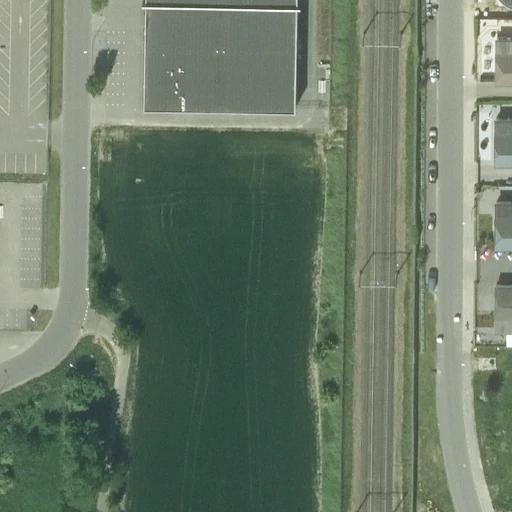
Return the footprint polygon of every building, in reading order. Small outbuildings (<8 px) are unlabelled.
[(146,0),(146,31),(145,102),(166,102),(166,103),(296,105),(297,34),(297,0),(146,0)] [(511,40),(497,40),(497,81),(511,81),(511,40)] [(511,120),(497,120),(497,165),(511,165),(511,120)] [(494,247),(511,246),(511,211),(494,211),(494,247)] [(511,280),(497,280),(496,329),(511,328),(511,280)]
